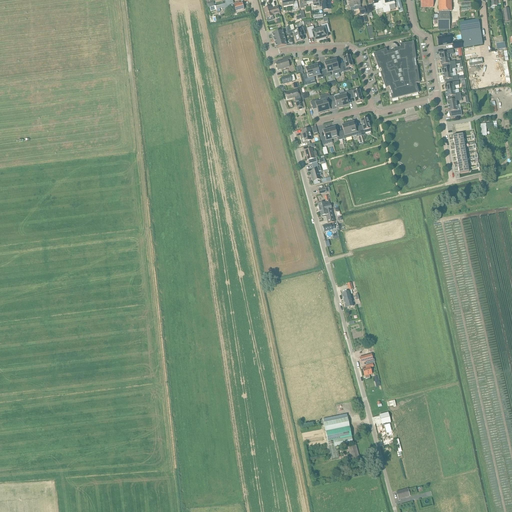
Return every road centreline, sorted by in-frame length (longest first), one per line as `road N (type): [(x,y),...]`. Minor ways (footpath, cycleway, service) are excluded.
road 1 (unclassified): [(396,511),(306,188)]
road 2 (residential): [(268,54),(354,50),(370,107)]
road 3 (residential): [(306,188),(268,54)]
